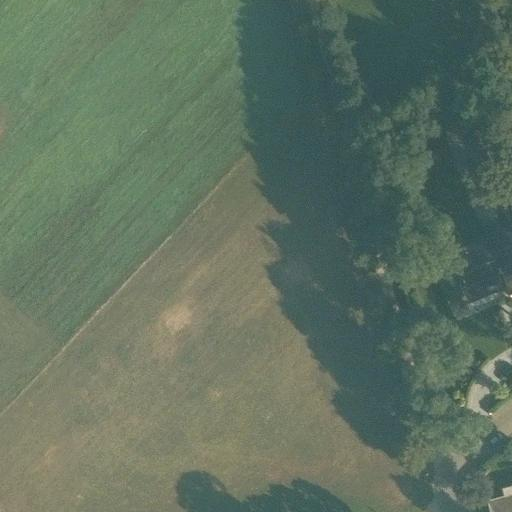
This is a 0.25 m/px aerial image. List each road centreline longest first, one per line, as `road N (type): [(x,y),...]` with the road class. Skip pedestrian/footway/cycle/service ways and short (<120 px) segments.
road 1 (track): [(441,475),(314,0)]
road 2 (residential): [(450,511),(441,475),(511,420)]
